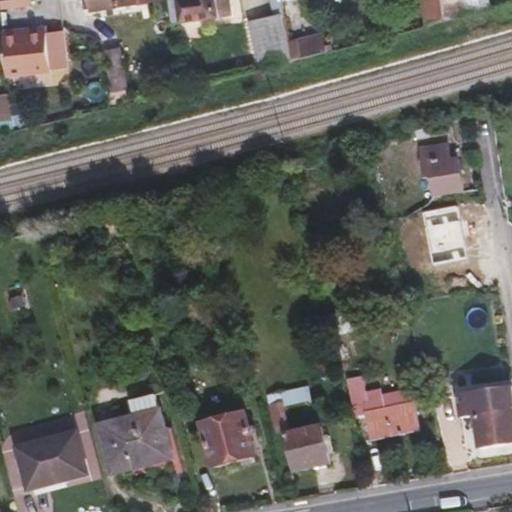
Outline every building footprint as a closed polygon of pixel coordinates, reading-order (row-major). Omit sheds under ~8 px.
[(104,12),(102,0),(91,0),(93,14),(104,12)] [(171,0),(102,0),(104,12),(172,3),(172,0),(171,0)] [(236,19),(232,0),(175,0),(172,0),(172,3),(175,27),(236,19)] [(448,27),(443,0),(426,0),(431,30),(448,27)] [(290,47),(286,21),(254,26),(262,74),(294,66),(290,47)] [(53,75),(49,30),(31,31),(32,37),(7,40),(11,79),(53,75)] [(323,52),(320,40),(290,47),(294,66),(331,57),(330,51),(323,52)] [(130,94),(125,56),(111,58),(115,95),(130,94)] [(14,124),(11,97),(0,98),(2,124),(14,124)] [(465,198),(459,167),(454,168),(450,150),(427,155),(437,204),(465,198)] [(467,262),(464,238),(438,241),(441,266),(467,262)] [(420,432),(412,395),(381,401),(379,392),(371,393),(368,380),(351,384),(359,420),(367,418),(373,441),(420,432)] [(285,410),(314,403),(311,391),(271,400),(277,430),(289,427),(285,410)] [(511,449),(511,394),(498,396),(501,418),(479,422),(484,454),(511,449)] [(162,411),(158,396),(133,402),(136,417),(162,411)] [(501,418),(498,396),(459,402),(462,424),(479,422),(501,418)] [(176,461),(162,411),(136,417),(104,426),(116,476),(176,461)] [(332,467),(323,432),(290,440),(298,475),(332,467)] [(262,477),(251,433),(208,444),(219,488),(262,477)] [(88,481),(78,439),(20,453),(29,495),(88,481)]
